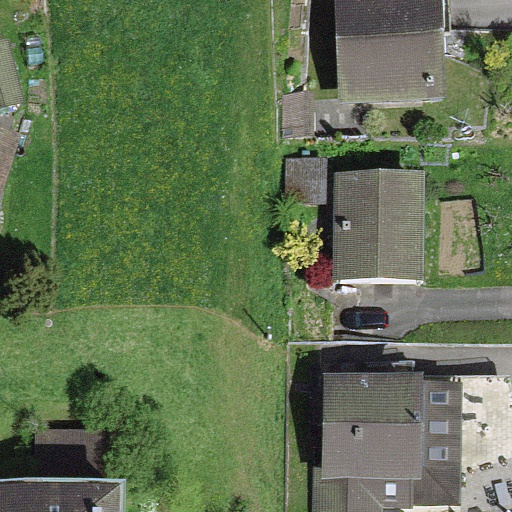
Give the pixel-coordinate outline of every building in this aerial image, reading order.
[(338,0),(343,101),(432,97),(427,0),(338,0)] [(0,110),(16,106),(1,48),(0,48),(0,110)] [(279,140),(309,140),(308,98),(279,99),(279,140)] [(282,207),(318,208),(319,167),(283,166),(282,207)] [(337,185),(336,285),(411,286),(413,186),(337,185)] [(452,507),(453,396),(408,395),(409,368),(360,368),(359,393),(328,392),(328,396),(314,396),(313,428),(327,428),(326,476),(316,476),(315,511),(370,511),(371,506),(452,507)] [(109,436),(30,435),(29,485),(108,486),(109,436)] [(0,500),(0,511),(114,511),(115,503),(0,500)]
